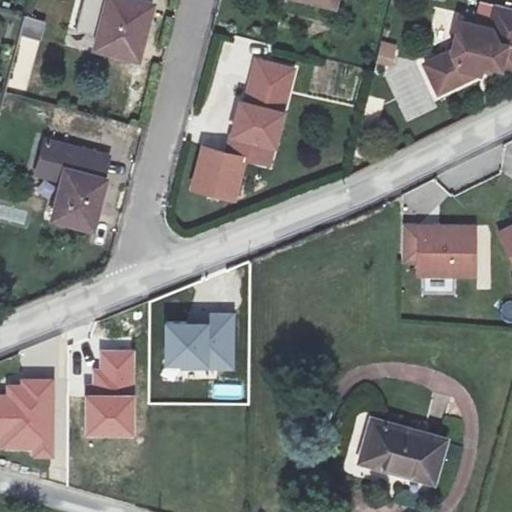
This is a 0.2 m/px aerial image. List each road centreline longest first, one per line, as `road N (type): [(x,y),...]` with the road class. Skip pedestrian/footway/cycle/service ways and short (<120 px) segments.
road 1 (unclassified): [(141,284),(374,187),(511,118)]
road 2 (residential): [(141,284),(210,0)]
road 3 (unclassified): [(0,341),(141,284)]
